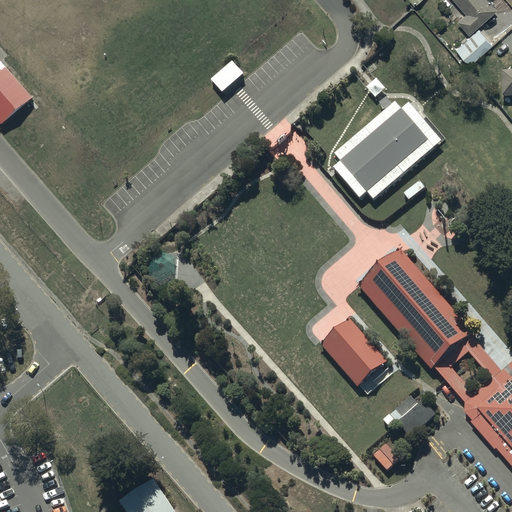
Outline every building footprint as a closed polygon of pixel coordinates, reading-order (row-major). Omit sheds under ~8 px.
[(454,0),(465,13),(457,20),(469,34),(496,9),(489,1),(490,0),(454,0)] [(479,28),(456,48),(469,64),(493,44),(479,28)] [(234,64),(211,83),(224,97),(247,78),(234,64)] [(7,69),(0,75),(0,125),(2,128),(34,101),(7,69)] [(511,71),(502,72),(502,98),(511,97),(511,71)] [(46,114),(31,129),(37,135),(48,125),(62,141),(50,151),(56,158),(72,144),(66,137),(69,135),(55,120),(53,122),(46,114)] [(403,114),(342,166),(346,170),(369,197),(430,145),(409,121),(403,114)] [(389,264),(361,287),(433,368),(434,366),(438,363),(467,339),(470,336),(473,333),(403,252),(389,264)] [(144,262),(141,267),(140,272),(141,277),(144,281),(148,285),(153,287),(158,287),(163,286),(167,283),(170,279),(172,274),(172,268),(170,263),(167,259),(162,257),(157,256),(152,256),(147,258),(144,262)] [(337,332),(324,344),(360,385),(381,367),(386,363),(350,321),(337,332)] [(464,412),(511,466),(511,447),(477,407),(511,377),(511,361),(502,370),(470,336),(467,339),(438,363),(434,366),(446,380),(465,402),(464,412)] [(511,377),(477,407),(511,447),(511,377)] [(436,414),(423,399),(397,422),(410,437),(436,414)] [(387,445),(379,451),(393,465),(400,459),(387,445)] [(173,511),(156,484),(121,505),(125,511),(173,511)]
